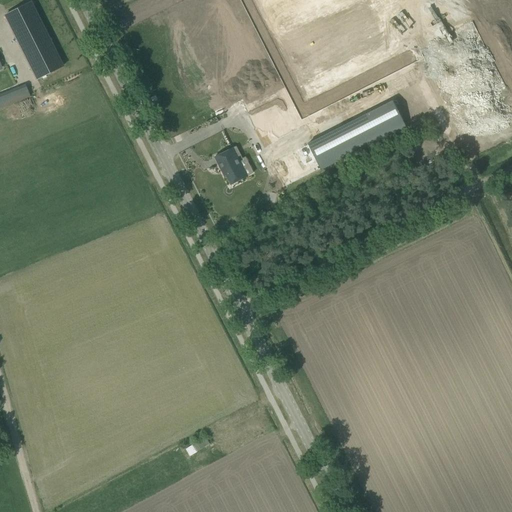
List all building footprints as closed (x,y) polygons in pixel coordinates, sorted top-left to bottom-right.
[(245,62),(242,56),(350,0),(230,0),(185,23),(209,71),(236,58),(239,65),(245,62)] [(228,108),(235,105),(232,100),(262,86),(265,90),(272,87),(271,85),(273,84),(271,81),(362,36),(386,23),(374,0),(369,0),(245,62),(239,65),(213,78),(228,108)] [(461,0),(393,0),(451,112),(504,85),(461,0)] [(5,16),(36,79),(63,66),(31,2),(5,16)] [(350,45),(358,60),(249,115),(264,146),(414,72),(398,41),(371,54),(363,38),(350,45)] [(0,108),(30,96),(26,85),(0,94),(0,108)] [(393,101),(308,144),(321,169),(405,125),(393,101)] [(308,144),(272,162),(285,186),(321,169),(308,144)] [(231,185),(247,177),(232,148),(214,157),(224,176),(226,175),(231,185)] [(275,202),(278,194),(268,191),(265,199),(275,202)] [(210,444),(205,436),(185,449),(190,457),(210,444)]
